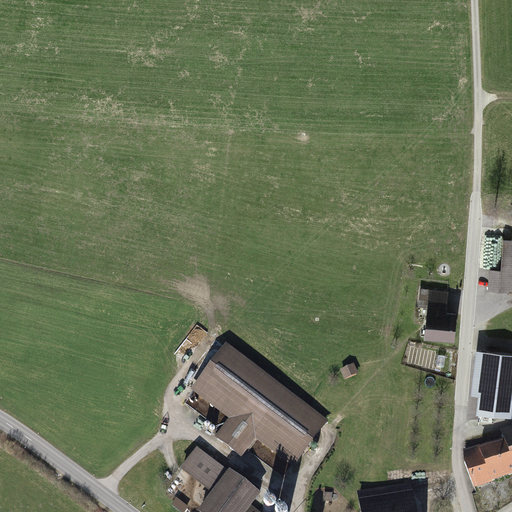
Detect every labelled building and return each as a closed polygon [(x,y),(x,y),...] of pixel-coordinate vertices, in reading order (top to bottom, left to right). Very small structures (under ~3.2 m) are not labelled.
[(511,239),(506,239),(504,269),(492,269),(491,292),(511,293),(511,239)] [(451,292),(431,290),(431,294),(422,293),(420,310),(429,311),(427,336),(459,339),(461,311),(449,310),(451,292)] [(245,461),(262,438),(296,463),(328,419),(232,348),(199,393),(236,419),(220,442),(245,461)] [(476,364),(470,409),(511,414),(511,353),(487,351),(485,365),(476,364)] [(354,366),(341,372),(345,381),(358,375),(354,366)] [(510,441),(466,454),(477,487),(511,475),(511,427),(506,430),(510,441)] [(202,451),(187,470),(219,494),(205,511),(261,511),(258,509),(265,500),(202,451)] [(425,511),(423,490),(369,496),(370,511),(425,511)] [(186,511),(189,507),(177,500),(175,505),(186,511)]
